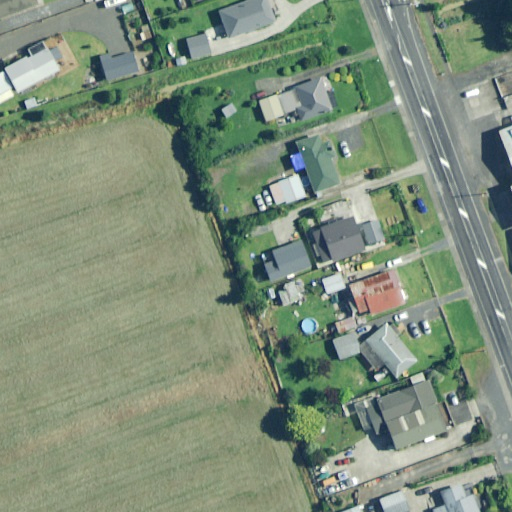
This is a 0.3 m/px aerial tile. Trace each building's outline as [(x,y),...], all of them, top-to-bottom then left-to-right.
[(33,0),(0,0),(0,17),(36,5),(33,0)] [(192,7),(188,0),(180,0),(185,10),(192,7)] [(274,22),(265,0),(249,0),(217,12),(227,39),(274,22)] [(209,54),(204,34),(183,40),(189,60),(209,54)] [(58,72),(46,48),(1,69),(2,72),(0,73),(0,102),(12,97),(11,94),(58,72)] [(137,72),(131,52),(98,62),(104,82),(137,72)] [(324,94),(319,79),(256,101),(263,121),(295,110),(299,121),(336,108),(330,92),(324,94)] [(511,112),(484,122),(501,171),(511,166),(511,112)] [(320,144),(317,135),(293,143),(297,153),(287,156),(292,171),(303,167),(312,194),(339,185),(330,159),(333,158),(327,142),(320,144)] [(511,166),(501,171),(493,174),(507,216),(511,214),(511,166)] [(304,196),(295,175),(266,187),(274,208),(304,196)] [(355,227),(351,217),(308,231),(320,265),(363,251),(362,247),(383,240),(376,220),(355,227)] [(266,230),(263,221),(240,230),(243,239),(266,230)] [(309,268),(300,241),(258,256),(267,283),(309,268)] [(403,304),(390,270),(348,286),(357,313),(367,310),(369,316),(403,304)] [(343,288),(338,274),(319,280),(324,294),(343,288)] [(398,333),(390,323),(381,331),(379,329),(365,339),(394,377),(415,361),(395,335),(398,333)] [(359,352),(352,333),(330,341),(338,360),(359,352)] [(424,382),(421,373),(403,379),(406,388),(372,400),(373,405),(365,408),(373,433),(385,429),(392,450),(453,428),(443,401),(440,402),(432,379),(424,382)] [(355,413),(351,402),(340,405),(344,417),(355,413)] [(463,498),(459,486),(439,493),(442,503),(430,508),(430,511),(477,511),(471,495),(463,498)] [(407,511),(400,491),(378,499),(382,511),(407,511)] [(488,511),(492,511),(486,492),(479,495),(484,511),(488,511)]
